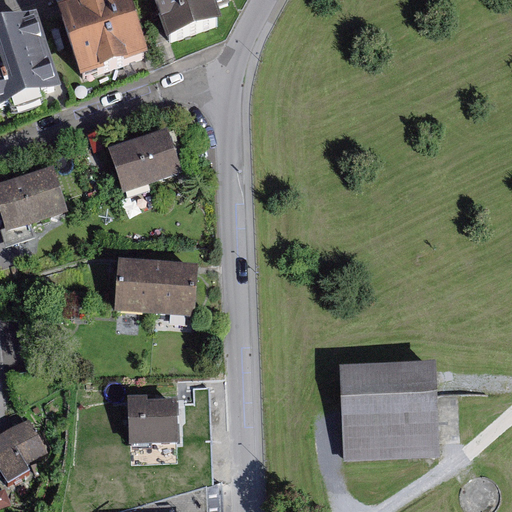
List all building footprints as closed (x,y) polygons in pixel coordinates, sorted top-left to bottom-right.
[(155,0),(150,0),(74,22),(92,87),(173,65),(155,0)] [(250,0),(161,0),(186,55),(249,30),(251,1),(250,0)] [(60,26),(0,45),(0,114),(2,120),(82,93),(60,26)] [(175,140),(116,159),(128,196),(187,177),(175,140)] [(76,219),(65,178),(0,194),(0,205),(8,236),(76,219)] [(172,320),(174,273),(128,270),(125,317),(172,320)] [(221,276),(174,273),(172,320),(218,323),(221,276)] [(438,456),(434,365),(341,370),(345,461),(438,456)] [(197,406),(135,403),(132,449),(194,452),(197,406)] [(0,497),(57,475),(40,431),(0,447),(0,497)] [(463,491),(461,498),(462,505),(465,511),(496,511),(498,510),(501,504),(501,498),(500,492),(496,487),(492,482),(486,480),(479,480),(473,482),(470,484),(467,486),(463,491)]
